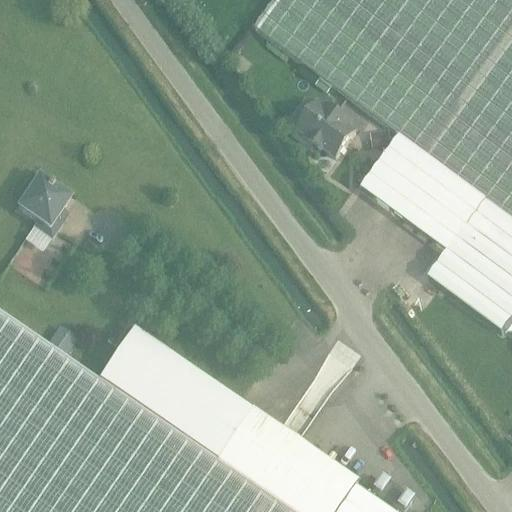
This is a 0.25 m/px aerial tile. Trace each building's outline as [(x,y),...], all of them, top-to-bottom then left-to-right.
[(511,0),(278,0),(254,33),(397,138),(488,205),(468,232),(511,264),(511,0)] [(315,105),(296,132),(297,132),(310,142),(309,144),(308,143),(308,144),(320,154),(321,153),(320,152),(322,151),(335,160),(335,161),(336,161),(355,135),(354,135),(346,129),(350,125),(350,124),(327,107),(327,108),(324,112),(316,106),(315,105)] [(388,133),(373,135),(375,150),(390,148),(388,133)] [(397,138),(358,191),(448,257),(468,232),(488,205),(397,138)] [(33,230),(34,231),(25,245),(42,255),(50,243),(63,225),(57,221),(70,202),(49,188),(51,185),(38,176),(29,189),(32,191),(18,211),(37,225),(33,230)] [(448,257),(429,283),(501,337),(511,322),(511,264),(468,232),(448,257)] [(0,318),(0,511),(384,511),(366,499),(357,493),(354,491),(358,485),(322,460),(298,444),(252,413),(133,331),(97,384),(82,374),(0,318)] [(57,332),(47,347),(63,359),(74,343),(57,332)] [(382,482),(371,497),(392,511),(405,511),(412,503),(382,482)]
